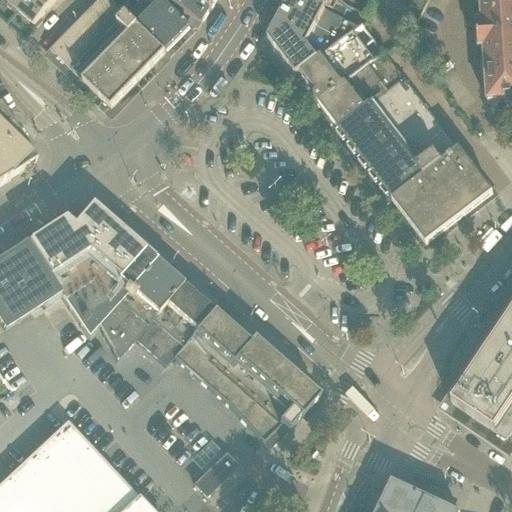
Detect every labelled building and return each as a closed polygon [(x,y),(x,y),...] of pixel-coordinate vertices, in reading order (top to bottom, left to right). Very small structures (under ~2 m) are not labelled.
[(2,0),(17,13),(28,0),(2,0)] [(28,0),(17,13),(33,27),(57,0),(59,0),(62,2),(64,0),(28,0)] [(166,57),(109,0),(102,0),(49,54),(111,113),(166,57)] [(109,0),(166,57),(191,32),(163,4),(158,0),(109,0)] [(163,0),(166,4),(184,15),(201,26),(210,12),(217,0),(163,0)] [(289,69),(297,78),(359,31),(300,0),(289,0),(272,32),(273,33),(270,37),(271,46),(275,50),(274,51),(275,52),(276,52),(288,68),(289,69)] [(343,0),(309,0),(343,18),(347,12),(338,7),(340,4),(341,4),(343,0)] [(411,4),(410,7),(419,11),(424,2),(420,0),(416,0),(414,5),(411,4)] [(511,0),(479,0),(481,25),(476,25),(477,33),(478,53),(483,53),(487,105),(511,103),(511,0)] [(359,31),(297,78),(298,81),(308,93),(312,90),(317,96),(316,96),(316,97),(315,97),(315,98),(314,99),(314,100),(314,101),(315,102),(315,103),(318,107),(384,56),(372,40),(362,28),(359,31)] [(318,107),(338,132),(403,82),(384,56),(318,107)] [(338,132),(392,204),(459,154),(403,82),(338,132)] [(0,188),(22,174),(35,166),(0,112),(0,188)] [(459,154),(392,204),(426,249),(492,198),(459,154)] [(58,296),(88,342),(98,330),(117,364),(135,344),(181,289),(91,210),(73,231),(64,223),(27,247),(28,248),(59,296),(58,296)] [(0,323),(5,331),(58,296),(59,296),(28,248),(11,259),(10,257),(0,264),(0,323)] [(210,314),(181,289),(135,344),(165,370),(173,361),(210,314)] [(248,346),(210,314),(173,361),(208,393),(248,346)] [(511,315),(492,345),(494,346),(484,362),(487,365),(478,378),(475,375),(453,409),(506,444),(511,434),(511,315)] [(219,402),(222,402),(221,402),(222,402),(222,405),(268,453),(286,435),(298,421),(299,422),(318,399),(252,341),(248,346),(208,393),(219,402)] [(0,511),(145,511),(74,435),(68,429),(69,429),(66,426),(65,427),(0,488),(0,511)] [(194,488),(205,500),(236,470),(226,458),(194,488)] [(388,493),(378,511),(448,511),(399,489),(388,493)]
